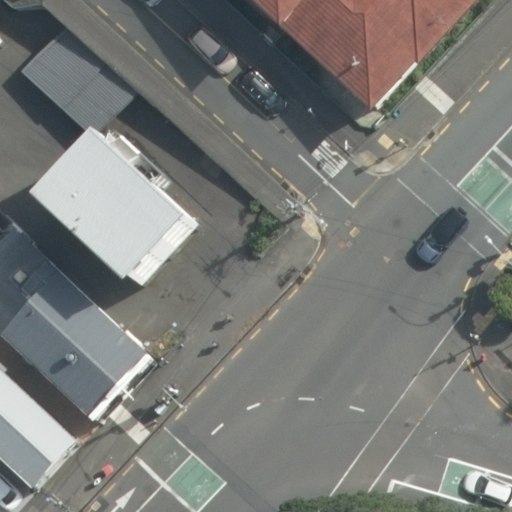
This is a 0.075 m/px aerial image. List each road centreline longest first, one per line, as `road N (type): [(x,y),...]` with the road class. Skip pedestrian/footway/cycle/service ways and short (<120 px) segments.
road 1 (residential): [(397,247),(128,0)]
road 2 (secondary): [(511,498),(271,435)]
road 3 (secondary): [(397,247),(271,435)]
road 4 (secondary): [(511,127),(397,247)]
